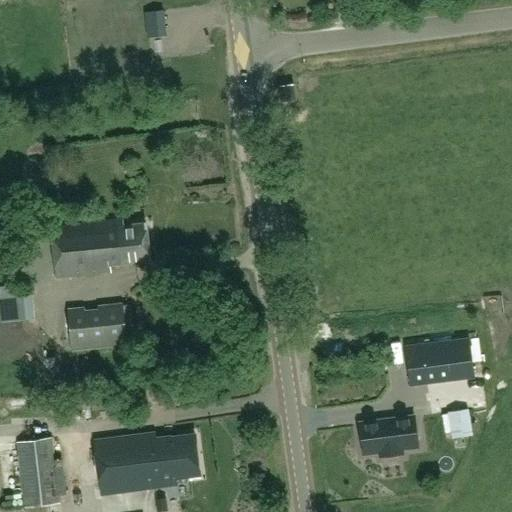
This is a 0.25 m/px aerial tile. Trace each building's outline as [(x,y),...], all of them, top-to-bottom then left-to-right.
[(86,0),(70,0),(70,34),(86,34),(86,0)] [(281,101),(296,99),(294,83),(279,85),(281,101)] [(123,218),(50,226),(55,276),(110,271),(109,265),(150,260),(146,222),(124,225),(123,218)] [(0,287),(0,302),(2,321),(27,318),(23,285),(0,287)] [(84,310),(84,306),(67,308),(71,348),(126,342),(122,309),(122,301),(97,304),(97,308),(84,310)] [(410,384),(474,376),(469,340),(406,348),(410,384)] [(452,435),(473,432),(469,406),(448,410),(452,435)] [(91,419),(91,410),(72,409),(72,418),(91,419)] [(417,446),(413,416),(358,423),(361,453),(379,450),(380,456),(400,453),(399,448),(417,446)] [(155,432),(94,439),(100,493),(177,484),(176,478),(188,476),(200,475),(195,433),(171,436),(171,435),(156,437),(155,432)] [(17,441),(25,507),(59,503),(51,437),(17,441)] [(166,497),(157,498),(158,511),(167,510),(166,497)]
